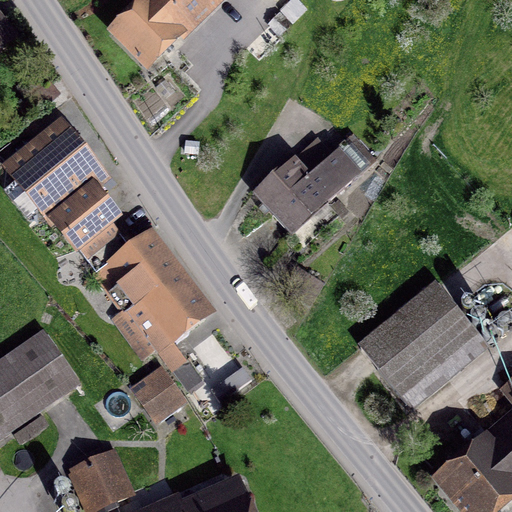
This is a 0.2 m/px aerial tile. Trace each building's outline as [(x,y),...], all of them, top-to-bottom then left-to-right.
[(141,0),(146,5),(117,34),(146,66),(176,35),(174,33),(207,0),(141,0)] [(16,88),(26,101),(46,84),(35,71),(16,88)] [(60,130),(12,170),(51,219),(94,184),(76,161),(81,157),(60,130)] [(291,164),(256,196),(303,248),(339,217),(328,205),(357,180),(336,157),(332,161),(323,151),(308,164),(317,174),(308,182),(291,164)] [(106,219),(73,244),(124,314),(128,311),(155,348),(202,314),(145,239),(129,250),(106,219)] [(438,286),(360,350),(398,397),(476,333),(438,286)] [(0,363),(0,438),(77,385),(43,334),(0,363)] [(160,371),(133,391),(155,421),(180,403),(160,371)] [(511,426),(447,481),(472,511),(486,511),(511,491),(511,383),(502,392),(507,398),(511,395),(511,396),(511,426)] [(75,477),(90,511),(96,511),(128,497),(112,461),(75,477)] [(242,511),(234,493),(190,511),(242,511)]
